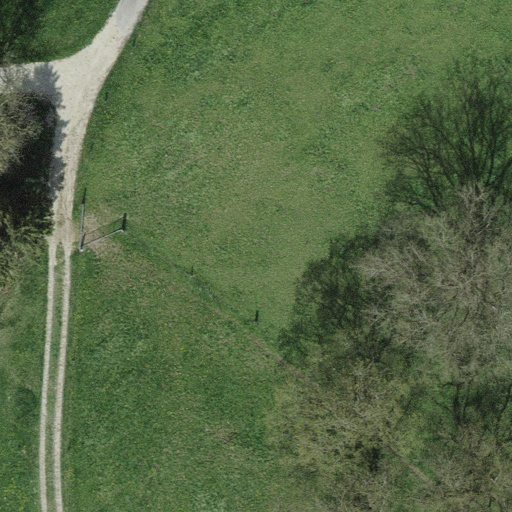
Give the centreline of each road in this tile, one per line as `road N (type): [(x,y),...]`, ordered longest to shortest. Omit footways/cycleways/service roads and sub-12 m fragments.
road 1 (track): [(36,225),(50,511)]
road 2 (track): [(123,0),(36,225)]
